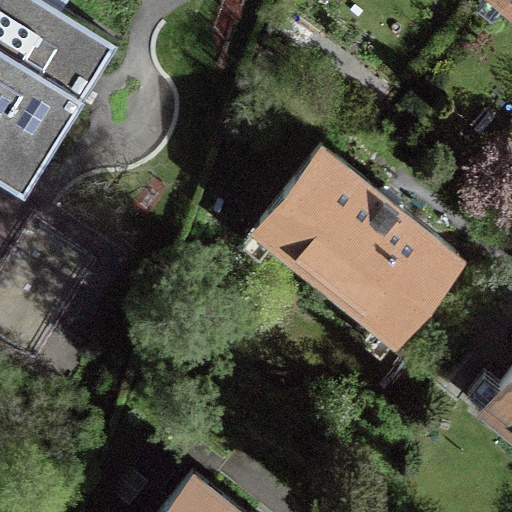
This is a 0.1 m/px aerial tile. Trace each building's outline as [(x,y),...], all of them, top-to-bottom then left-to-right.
[(117,38),(55,0),(0,0),(0,172),(24,187),(117,38)] [(511,0),(480,0),(478,3),(494,15),(506,0),(509,0),(511,2),(511,0)] [(458,250),(321,141),(242,239),(259,252),(274,232),(379,315),(363,335),(379,348),(458,250)] [(511,362),(499,379),(483,366),(468,386),(511,420),(511,362)] [(249,511),(193,467),(156,511),(249,511)]
